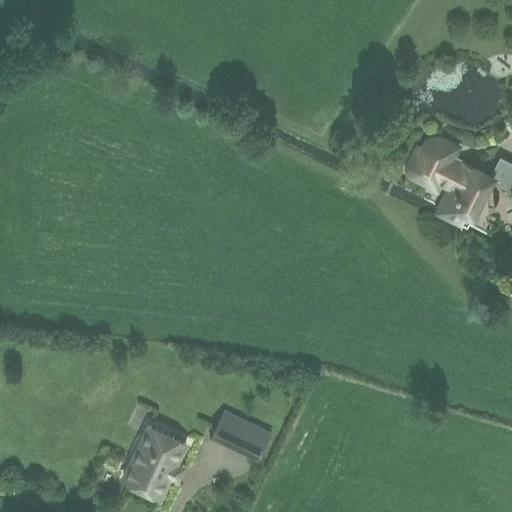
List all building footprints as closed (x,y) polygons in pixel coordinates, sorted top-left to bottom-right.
[(449,159),(456,147),(441,139),(438,139),(435,139),(433,139),(430,140),(428,142),(426,144),(422,152),(418,150),(419,149),(417,149),(410,165),(409,167),(410,170),(411,172),(413,174),(437,186),(440,179),(452,185),(440,209),(462,220),(463,219),(462,219),(470,203),(478,202),(477,188),(485,172),(464,162),(462,165),(449,159)] [(491,177),(511,187),(511,162),(501,156),(491,175),(489,174),(488,176),(490,177),(489,177),(490,178),(491,177)] [(240,437),(248,421),(224,409),(216,426),(240,437)] [(272,432),(248,421),(240,437),(264,449),(272,432)] [(124,476),(161,494),(187,442),(149,424),(124,476)]
